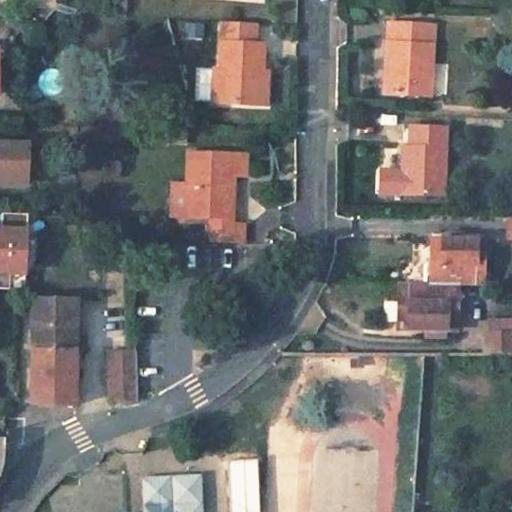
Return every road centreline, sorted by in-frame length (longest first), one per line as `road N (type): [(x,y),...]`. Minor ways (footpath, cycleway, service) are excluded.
road 1 (residential): [(4,511),(31,472),(60,448),(138,420),(210,380),(288,301),(311,250),(317,0)]
road 2 (track): [(389,130),(398,116),(511,119)]
